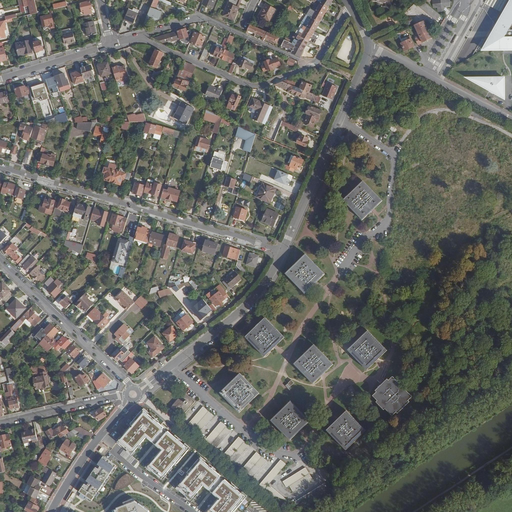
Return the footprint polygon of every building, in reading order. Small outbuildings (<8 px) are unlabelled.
[(93,10),(90,0),(80,3),(82,13),(84,12),(85,15),(93,13),(92,11),(93,10)] [(159,0),(162,1),(162,0),(154,0),(154,1),(145,23),(146,23),(160,19),(162,12),(156,9),(159,0)] [(240,3),(232,0),(229,0),(223,16),(234,20),(239,7),(239,6),(240,3)] [(329,7),(316,0),(313,0),(313,1),(319,5),(315,12),(323,16),(329,7)] [(440,15),(421,0),(418,0),(416,3),(436,20),(440,15)] [(436,0),(433,4),(442,12),(444,9),(447,12),(450,9),(448,7),(450,5),(450,2),(446,0),(436,0)] [(511,0),(508,0),(502,12),(481,50),(511,50),(511,0)] [(30,5),(32,14),(38,13),(36,3),(30,5)] [(270,21),(276,9),(267,4),(260,16),(270,21)] [(134,24),(136,18),(138,14),(139,10),(133,8),(131,11),(129,10),(125,20),(134,24)] [(323,16),(315,12),(312,18),(320,23),(323,16)] [(50,23),(53,22),(52,15),(42,17),(44,26),(49,25),(48,23),(50,23)] [(312,18),(307,16),(307,15),(305,18),(303,21),(308,25),(312,18)] [(314,32),(320,23),(312,18),(308,25),(303,21),(301,24),(314,32)] [(96,32),(94,21),(85,23),(87,34),(96,32)] [(418,45),(432,39),(424,22),(415,26),(418,32),(416,33),(416,35),(419,34),(420,36),(415,38),(418,45)] [(316,43),(321,45),(326,37),(314,32),(301,24),(298,29),(295,33),(298,35),(299,35),(309,42),(312,37),(315,39),(315,40),(315,42),(316,42),(316,43)] [(250,25),(246,33),(248,34),(249,31),(256,34),(258,28),(250,25)] [(267,32),(258,28),(256,34),(263,37),(262,40),(264,41),(265,38),(267,32)] [(180,39),(180,40),(188,37),(186,29),(178,32),(180,39)] [(76,42),(73,30),(63,32),(66,44),(76,42)] [(180,39),(178,32),(155,38),(155,39),(163,43),(171,40),(172,42),(180,39)] [(195,32),(191,43),(201,47),(206,37),(195,32)] [(274,35),(267,32),(265,38),(277,43),(279,38),(274,35)] [(310,42),(309,42),(299,35),(297,38),(299,39),(298,41),(308,47),(309,48),(312,43),(310,42)] [(405,51),(415,47),(410,37),(408,37),(409,40),(401,43),(405,51)] [(34,42),(36,51),(38,51),(38,52),(40,52),(39,50),(44,50),(42,40),(34,42)] [(289,52),(291,53),(295,46),(290,42),(285,40),(282,46),(291,49),(289,52)] [(33,52),(30,41),(17,44),(19,55),(33,52)] [(300,48),(305,51),(308,47),(298,41),(295,46),(300,48)] [(291,53),(301,57),(305,51),(300,48),(295,46),(291,53)] [(211,54),(220,58),(224,50),(216,47),(215,50),(213,50),(211,54)] [(157,68),(164,53),(156,49),(149,64),(157,68)] [(224,50),(220,58),(231,63),(234,55),(224,50)] [(240,56),(236,65),(245,69),(246,68),(251,70),(254,65),(248,62),(249,59),(240,56)] [(280,66),(277,59),(273,60),(272,57),(269,58),(270,61),(266,63),(269,72),(274,70),(273,69),(280,66)] [(112,74),(108,63),(105,64),(105,62),(98,64),(102,77),(112,74)] [(187,70),(190,64),(184,62),(178,75),(190,80),(193,72),(187,70)] [(193,72),(196,67),(190,64),(187,70),(193,72)] [(91,65),(81,69),(82,71),(84,78),(94,75),(91,65)] [(118,66),(113,68),(115,76),(117,81),(118,84),(130,80),(126,66),(119,68),(118,66)] [(82,71),(72,74),(75,84),(85,81),(84,78),(82,71)] [(56,77),(59,88),(70,85),(69,80),(68,80),(65,74),(56,77)] [(185,90),(189,81),(178,76),(174,85),(185,90)] [(46,91),(58,87),(55,77),(46,80),(47,83),(44,84),(46,91)] [(504,101),(504,78),(494,78),(494,79),(490,79),(490,78),(473,78),(472,81),(504,101)] [(40,92),(43,91),(45,90),(43,81),(33,84),(37,95),(37,94),(41,93),(40,92)] [(315,102),(318,96),(309,93),(299,88),(295,86),(283,82),(275,85),(288,90),(288,92),(304,98),(304,97),(315,102)] [(299,88),(309,93),(312,86),(303,82),(301,87),(299,87),(299,88)] [(328,83),(322,96),(332,100),(337,87),(328,83)] [(30,93),(28,87),(26,87),(25,86),(15,89),(18,98),(28,95),(28,93),(30,93)] [(218,102),(224,88),(219,86),(217,90),(214,89),(214,88),(209,86),(206,95),(213,99),(213,100),(218,102)] [(2,94),(2,93),(0,93),(0,103),(9,100),(7,93),(2,94)] [(235,112),(241,98),(236,96),(236,98),(229,95),(226,102),(229,103),(227,109),(235,112)] [(262,123),(269,106),(253,99),(250,107),(257,110),(253,120),(262,123)] [(186,124),(193,108),(181,102),(174,117),(186,124)] [(321,111),(310,107),(307,114),(308,114),(305,123),(313,127),(317,118),(318,118),(321,111)] [(130,122),(146,121),(144,114),(135,115),(135,113),(128,116),(130,122)] [(218,134),(223,118),(218,116),(213,132),(218,134)] [(272,141),(274,142),(281,125),(282,122),(280,121),(275,133),(267,130),(264,135),(273,138),(272,141)] [(298,132),(300,129),(293,126),(283,122),(282,122),(281,125),(298,132)] [(24,138),(30,140),(33,130),(34,128),(22,124),(21,129),(26,131),(24,138)] [(36,126),(33,138),(43,141),(47,125),(44,124),(42,128),(36,126)] [(155,133),(161,135),(163,131),(163,130),(161,129),(161,127),(152,125),(150,133),(155,135),(155,133)] [(99,145),(105,147),(109,134),(103,132),(104,128),(97,126),(94,135),(102,137),(99,145)] [(244,150),(251,152),(256,134),(239,126),(236,137),(246,140),(244,150)] [(179,138),(181,132),(164,127),(163,130),(163,131),(174,134),(174,135),(177,136),(176,137),(179,138)] [(306,147),(308,143),(307,142),(308,138),(301,135),(300,139),(299,139),(297,143),(306,147)] [(198,137),(196,146),(208,149),(209,145),(210,145),(211,141),(201,138),(198,137)] [(226,171),(228,162),(225,161),(226,155),(215,151),(213,158),(211,157),(209,166),(210,166),(210,167),(222,171),(222,170),(226,171)] [(41,153),(38,161),(41,162),(42,162),(53,165),(56,158),(56,154),(52,153),(51,155),(48,154),(48,155),(44,154),(41,153)] [(286,169),(293,172),(294,168),(299,171),(304,160),(292,156),(289,163),(291,164),(290,166),(287,165),(286,169)] [(116,170),(117,165),(111,163),(109,168),(106,167),(104,172),(106,173),(104,180),(112,182),(116,170)] [(116,170),(112,182),(120,185),(122,178),(129,180),(131,174),(127,172),(126,174),(124,173),(125,169),(121,168),(120,172),(116,170)] [(278,171),(274,180),(287,186),(289,181),(287,179),(288,175),(278,171)] [(253,177),(244,173),(243,180),(250,183),(253,177)] [(236,180),(224,176),(222,184),(234,189),(233,193),(238,195),(239,192),(240,188),(234,187),(236,180)] [(148,179),(145,192),(159,196),(162,185),(153,183),(154,181),(148,179)] [(381,201),(363,182),(344,200),(362,219),(381,201)] [(14,195),(16,188),(14,188),(15,186),(9,184),(8,185),(4,183),(2,193),(6,194),(6,192),(8,193),(7,194),(10,195),(10,194),(14,195)] [(145,186),(136,183),(133,193),(142,196),(145,186)] [(270,202),(275,190),(264,185),(258,197),(270,202)] [(162,197),(172,200),(177,202),(181,191),(165,187),(162,197)] [(14,195),(13,195),(16,196),(15,197),(21,199),(22,197),(24,197),(25,195),(23,194),(24,191),(20,190),(20,189),(17,188),(17,189),(16,188),(14,195)] [(51,214),(55,200),(50,199),(49,200),(46,199),(45,202),(42,201),(41,206),(42,207),(41,211),(51,214)] [(54,210),(54,212),(57,213),(59,209),(68,211),(71,203),(65,201),(65,200),(60,199),(59,204),(56,203),(54,210)] [(282,210),(284,204),(277,202),(275,208),(282,210)] [(77,204),(74,213),(82,216),(81,219),(87,220),(91,208),(85,206),(85,207),(77,204)] [(245,220),(247,211),(237,207),(234,217),(245,220)] [(100,221),(99,222),(98,224),(104,226),(108,213),(105,212),(104,212),(94,209),(92,218),(100,221)] [(262,222),(274,227),(279,215),(268,209),(262,222)] [(123,233),(128,219),(113,215),(110,224),(113,225),(112,230),(114,231),(114,232),(119,233),(119,231),(123,233)] [(149,242),(152,233),(148,232),(148,231),(147,230),(147,228),(142,227),(142,228),(138,227),(135,238),(149,242)] [(47,235),(36,229),(33,232),(39,235),(40,234),(45,237),(47,235)] [(0,233),(0,244),(2,247),(9,240),(1,232),(0,233)] [(163,237),(152,233),(149,242),(149,244),(160,247),(163,237)] [(179,237),(170,234),(167,245),(176,247),(179,237)] [(119,238),(112,261),(118,263),(122,248),(127,249),(130,242),(119,238)] [(2,247),(4,248),(10,241),(9,240),(2,247)] [(193,254),(196,244),(185,241),(182,251),(193,254)] [(203,251),(217,255),(220,245),(206,241),(203,251)] [(69,248),(72,250),(75,252),(80,255),(82,248),(65,243),(65,246),(69,248)] [(4,250),(11,256),(14,252),(8,246),(4,250)] [(238,250),(225,247),(223,256),(235,260),(238,250)] [(14,252),(11,256),(17,263),(21,259),(20,258),(21,257),(17,253),(16,254),(14,252)] [(28,254),(19,264),(22,267),(23,266),(25,267),(24,268),(27,272),(33,266),(31,264),(32,263),(28,259),(30,257),(28,254)] [(255,267),(259,256),(250,254),(247,265),(255,267)] [(86,258),(93,262),(96,264),(98,257),(93,255),(93,257),(87,255),(86,258)] [(324,274),(306,256),(286,274),(305,293),(324,274)] [(236,266),(243,273),(245,271),(240,266),(242,262),(238,260),(236,266)] [(44,273),(37,266),(30,273),(37,280),(44,273)] [(240,279),(234,272),(223,283),(228,289),(230,287),(231,288),(240,279)] [(52,277),(46,283),(49,286),(55,280),(52,277)] [(61,284),(57,279),(47,289),(55,297),(62,290),(58,287),(61,284)] [(0,304),(2,306),(13,295),(9,292),(10,290),(4,284),(1,286),(0,284),(0,304)] [(221,285),(218,287),(227,298),(230,296),(221,285)] [(152,288),(151,295),(159,291),(159,290),(160,289),(159,286),(152,288)] [(169,288),(159,291),(161,296),(174,293),(169,288)] [(123,307),(127,311),(135,303),(123,291),(116,298),(116,299),(120,303),(121,303),(124,306),(124,307),(123,307)] [(226,299),(220,291),(215,296),(211,292),(207,295),(217,307),(220,304),(222,307),(225,304),(223,301),(226,299)] [(86,292),(75,303),(79,308),(80,306),(82,308),(86,311),(94,303),(88,298),(90,296),(86,292)] [(60,303),(66,309),(72,303),(66,296),(60,303)] [(146,305),(139,298),(135,303),(142,309),(146,305)] [(10,313),(16,318),(26,308),(16,299),(8,309),(11,312),(10,313)] [(209,312),(203,303),(193,311),(200,319),(209,312)] [(104,317),(95,308),(86,317),(92,322),(94,321),(103,329),(110,323),(106,319),(109,316),(107,314),(104,317)] [(15,320),(16,318),(10,313),(11,312),(8,309),(5,311),(15,320)] [(32,311),(29,309),(20,319),(23,322),(26,319),(35,327),(41,320),(32,311)] [(193,323),(187,315),(177,323),(183,330),(193,323)] [(283,337),(265,319),(246,337),(264,356),(283,337)] [(43,339),(55,328),(51,324),(46,329),(45,331),(42,328),(41,329),(39,327),(33,333),(41,341),(43,339)] [(125,342),(130,335),(127,331),(129,329),(124,324),(115,334),(116,336),(115,337),(122,344),(125,342)] [(178,335),(171,327),(163,333),(169,342),(178,335)] [(58,331),(55,328),(43,339),(41,341),(39,343),(48,352),(56,343),(51,338),(58,331)] [(11,329),(0,340),(6,345),(9,342),(7,340),(14,332),(13,331),(11,329)] [(386,350),(368,332),(349,350),(367,369),(386,350)] [(65,338),(62,337),(57,342),(64,349),(70,343),(65,338)] [(164,348),(155,337),(148,343),(152,349),(148,352),(152,357),(164,348)] [(79,351),(73,344),(67,350),(75,358),(80,353),(79,352),(79,351)] [(332,365),(314,346),(295,364),(313,383),(332,365)] [(119,360),(122,363),(127,357),(119,349),(113,355),(118,361),(119,360)] [(78,363),(83,368),(88,363),(86,360),(87,359),(84,356),(78,363)] [(139,366),(131,359),(124,366),(132,374),(139,366)] [(68,363),(63,368),(65,371),(71,366),(68,363)] [(30,371),(33,373),(33,377),(40,376),(39,373),(46,372),(45,365),(34,367),(33,366),(30,371)] [(35,389),(48,386),(47,380),(48,380),(46,372),(39,373),(40,376),(33,377),(33,379),(32,379),(33,382),(34,383),(35,389)] [(90,381),(86,374),(83,376),(81,374),(76,378),(81,386),(90,381)] [(94,383),(97,389),(99,389),(101,386),(103,388),(106,385),(108,383),(110,381),(103,374),(94,383)] [(7,376),(8,383),(10,383),(13,382),(16,381),(14,375),(7,376)] [(258,393),(240,375),(221,393),(239,411),(258,393)] [(377,393),(373,397),(378,401),(377,403),(381,406),(382,405),(393,417),(397,413),(398,414),(410,402),(409,401),(413,398),(402,386),(403,385),(399,381),(398,382),(393,377),(389,381),(389,380),(377,392),(377,393)] [(11,409),(15,408),(8,383),(6,384),(6,387),(8,393),(4,394),(6,403),(9,403),(11,409)] [(17,400),(20,400),(19,394),(15,395),(14,391),(13,391),(13,389),(12,385),(11,385),(10,383),(8,383),(15,408),(19,407),(17,400)] [(182,417),(195,402),(184,392),(169,410),(171,412),(173,410),(182,417)] [(309,421),(290,402),(272,420),(290,439),(309,421)] [(208,411),(203,407),(188,425),(193,429),(198,434),(213,416),(208,411)] [(106,415),(102,409),(94,413),(98,420),(106,415)] [(161,477),(187,447),(143,411),(118,442),(132,453),(145,437),(160,449),(146,465),(161,477)] [(346,449),(365,430),(346,412),(327,430),(346,449)] [(226,426),(221,422),(206,440),(211,444),(216,449),(231,431),(226,426)] [(61,438),(69,433),(63,424),(60,426),(58,426),(55,428),(55,429),(58,435),(61,438)] [(79,433),(89,439),(93,435),(79,427),(73,430),(79,433)] [(37,437),(35,429),(30,430),(30,431),(26,432),(21,434),(24,442),(30,441),(32,441),(32,442),(38,441),(37,437)] [(58,435),(55,429),(52,431),(51,429),(46,433),(50,440),(58,435)] [(76,436),(79,433),(73,430),(69,433),(61,438),(57,440),(59,441),(61,440),(69,435),(70,438),(74,435),(73,435),(74,434),(76,436)] [(5,435),(0,435),(0,448),(0,449),(1,453),(4,452),(3,449),(2,447),(8,446),(12,445),(9,434),(5,435)] [(244,442),(239,437),(224,455),(229,460),(244,442)] [(75,445),(66,439),(60,449),(69,455),(75,445)] [(244,442),(229,460),(234,464),(249,447),(244,442)] [(49,456),(53,450),(47,446),(44,448),(46,450),(40,459),(35,454),(34,454),(29,458),(44,467),(51,457),(49,456)] [(46,450),(44,448),(40,451),(38,453),(35,454),(40,459),(46,450)] [(133,466),(137,462),(124,449),(120,453),(133,466)] [(241,470),(247,475),(261,457),(257,453),(241,470)] [(116,465),(103,456),(79,492),(92,500),(116,465)] [(247,475),(252,479),(267,462),(262,457),(247,475)] [(233,511),(247,496),(200,458),(175,488),(189,500),(202,485),(217,498),(205,511),(233,511)] [(259,486),(264,490),(286,465),(281,460),(259,486)] [(330,478),(320,461),(314,465),(325,482),(330,478)] [(305,468),(283,482),(286,487),(309,473),(305,468)] [(50,486),(57,474),(49,469),(42,482),(50,486)] [(135,479),(128,473),(124,475),(119,479),(116,484),(115,490),(119,489),(125,487),(131,483),(135,479)] [(312,480),(309,474),(290,486),(293,492),(312,480)] [(28,495),(32,497),(35,499),(42,487),(37,485),(40,480),(32,476),(28,484),(32,487),(28,495)] [(291,504),(294,510),(329,489),(325,483),(291,504)] [(265,490),(285,507),(289,502),(269,485),(265,490)] [(37,506),(39,501),(35,499),(32,497),(25,510),(28,511),(36,511),(37,510),(38,507),(37,506)] [(124,502),(125,506),(113,511),(149,511),(149,510),(131,499),(124,502)]
